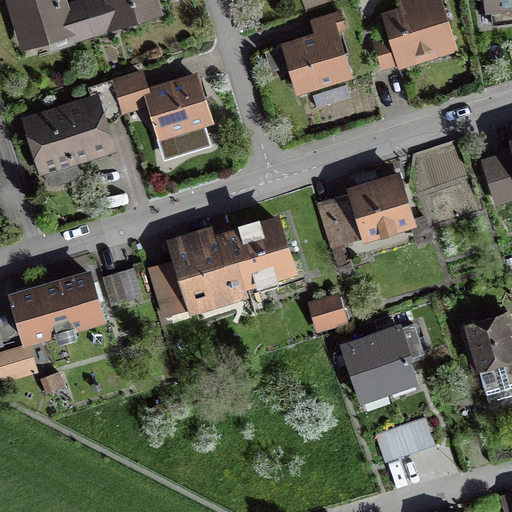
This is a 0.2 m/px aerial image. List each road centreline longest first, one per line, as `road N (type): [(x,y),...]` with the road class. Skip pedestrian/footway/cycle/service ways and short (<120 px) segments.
road 1 (residential): [(270,181),(0,262)]
road 2 (residential): [(511,105),(270,181)]
road 3 (residential): [(270,181),(208,0)]
road 4 (residential): [(511,469),(361,511)]
